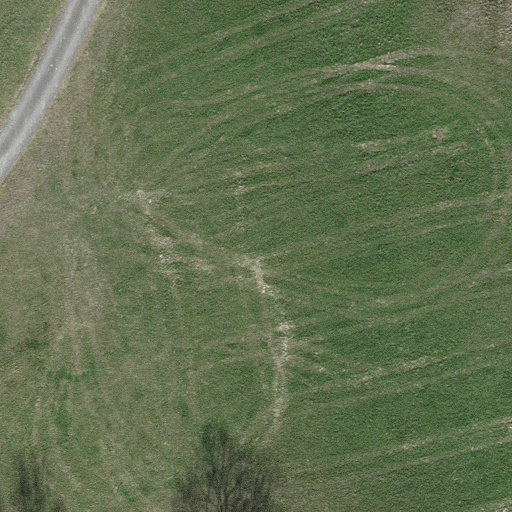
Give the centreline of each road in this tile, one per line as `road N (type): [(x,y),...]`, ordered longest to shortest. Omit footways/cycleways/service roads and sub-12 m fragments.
road 1 (track): [(223,511),(194,446),(68,239),(0,167)]
road 2 (unclassified): [(0,153),(70,0)]
